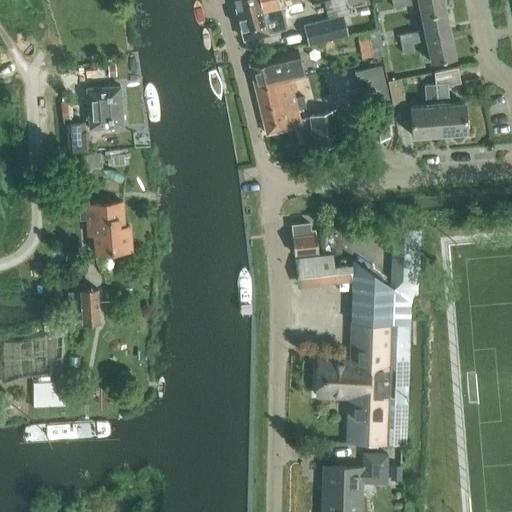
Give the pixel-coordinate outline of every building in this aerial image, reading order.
[(300,0),(233,0),(237,14),(258,9),(259,12),(280,7),(300,1),(300,0)] [(349,13),(347,7),(345,0),(328,0),(324,1),(327,18),(343,15),(349,13)] [(404,0),(405,4),(418,2),(421,16),(446,11),(443,0),(404,0)] [(285,29),(280,7),(259,12),(258,9),(237,14),(243,39),(285,29)] [(411,32),(413,42),(426,39),(450,34),(446,11),(421,16),(424,29),(411,32)] [(343,15),(327,18),(303,24),(308,45),(348,35),(343,15)] [(377,30),(368,32),(372,56),(382,55),(383,54),(378,30),(377,30)] [(401,44),(413,42),(411,32),(399,34),(401,44)] [(426,39),(431,62),(455,57),(450,34),(426,39)] [(413,42),(401,44),(403,53),(414,51),(413,42)] [(255,88),(292,79),(305,76),(298,51),(268,59),(268,60),(249,65),(255,88)] [(447,84),(460,82),(457,67),(434,72),(435,83),(446,83),(447,84)] [(393,104),(405,102),(400,78),(388,81),(393,104)] [(255,88),(266,134),(286,129),(286,128),(301,125),(297,108),(295,99),(293,92),(295,92),(292,79),(255,88)] [(412,136),(439,134),(435,83),(424,84),(426,106),(410,107),(412,136)] [(446,83),(435,83),(439,134),(466,131),(464,102),(448,104),(447,84),(446,83)] [(90,129),(123,126),(120,86),(88,88),(90,129)] [(385,88),(367,92),(369,103),(388,99),(385,88)] [(295,99),(297,108),(304,106),(302,97),(295,99)] [(333,109),(331,102),(323,104),(325,112),(309,115),(313,148),(341,144),(336,108),(333,109)] [(368,140),(390,137),(386,112),(365,116),(368,140)] [(86,131),(85,121),(65,122),(68,151),(91,150),(89,131),(86,131)] [(96,148),(109,148),(108,140),(95,140),(96,148)] [(124,226),(122,201),(86,204),(88,235),(94,235),(95,253),(131,250),(130,226),(124,226)] [(310,230),(309,223),(291,225),(293,236),(292,236),(292,240),(287,246),(293,251),(294,254),(317,251),(315,229),(310,230)] [(391,326),(409,326),(410,300),(353,259),(351,324),(391,326)] [(82,323),(100,322),(97,288),(79,289),(82,323)] [(349,357),(318,356),(316,397),(345,398),(345,396),(348,396),(347,443),(387,444),(391,326),(351,324),(349,357)] [(387,444),(405,445),(409,326),(391,326),(387,444)] [(33,406),(64,405),(64,386),(32,387),(33,406)] [(113,421),(25,424),(25,442),(113,439),(113,421)] [(386,483),(387,454),(363,453),(363,467),(362,467),(324,466),(322,511),(360,511),(361,482),(386,483)] [(399,481),(400,466),(392,466),(391,481),(399,481)]
